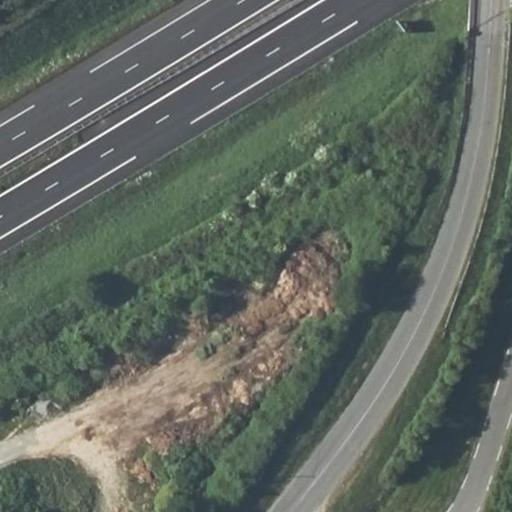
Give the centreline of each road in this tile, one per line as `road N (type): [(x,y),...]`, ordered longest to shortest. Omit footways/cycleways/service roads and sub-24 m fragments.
road 1 (tertiary): [(285,511),(413,336),(452,245),(479,141),(492,0)]
road 2 (motorway): [(0,216),(357,0)]
road 3 (motorway): [(242,0),(0,147)]
road 4 (unclassified): [(464,511),(511,381)]
